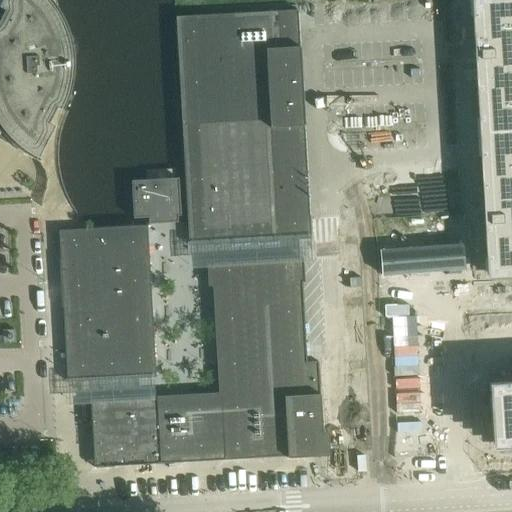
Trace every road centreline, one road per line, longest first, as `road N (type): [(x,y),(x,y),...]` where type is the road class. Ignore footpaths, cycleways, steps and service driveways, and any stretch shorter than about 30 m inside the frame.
road 1 (residential): [(482,356),(464,68),(431,69)]
road 2 (tertiary): [(235,511),(490,497)]
road 3 (residential): [(490,497),(482,356)]
